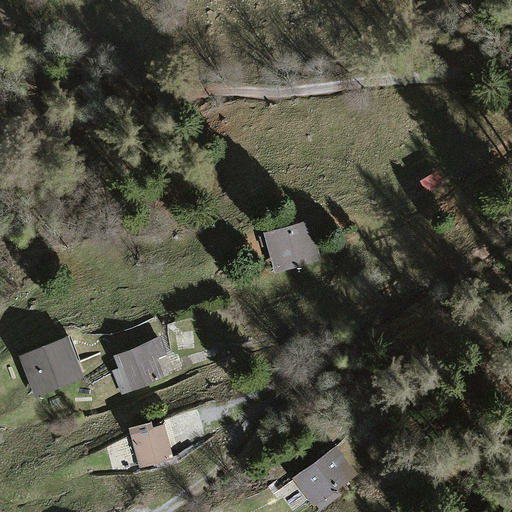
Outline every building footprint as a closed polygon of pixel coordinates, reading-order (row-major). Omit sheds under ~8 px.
[(309,222),(259,234),(269,276),(319,264),(309,222)] [(112,351),(162,328),(155,312),(105,334),(112,351)] [(70,336),(17,356),(33,398),(86,378),(70,336)] [(160,338),(112,358),(127,394),(175,374),(160,338)] [(162,425),(128,433),(136,466),(170,458),(162,425)] [(338,448),(291,481),(313,511),(323,511),(363,483),(338,448)]
